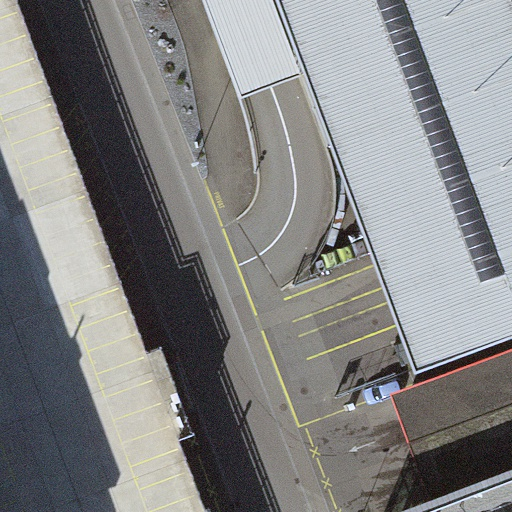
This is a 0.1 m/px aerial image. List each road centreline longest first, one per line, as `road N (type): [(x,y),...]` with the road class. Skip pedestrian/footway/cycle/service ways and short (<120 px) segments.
road 1 (residential): [(97,0),(272,511)]
road 2 (unknown): [(256,0),(306,163),(308,221),(275,291),(245,324)]
road 3 (unknown): [(511,253),(412,0)]
road 4 (unknown): [(292,448),(511,379)]
